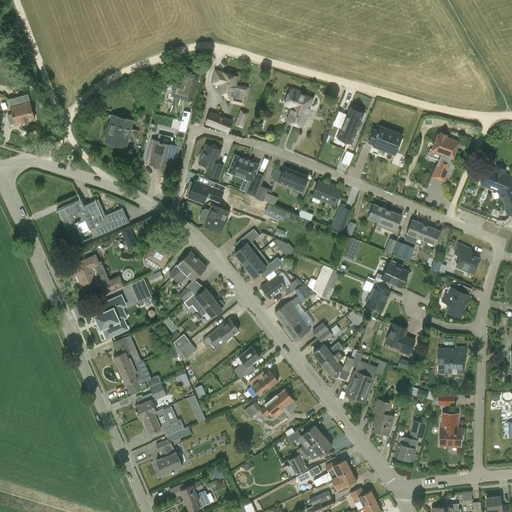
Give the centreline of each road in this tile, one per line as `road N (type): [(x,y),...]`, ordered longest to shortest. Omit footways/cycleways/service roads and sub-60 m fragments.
road 1 (track): [(42,162),(90,91),(180,51),(266,59),(448,113),(511,115)]
road 2 (residential): [(482,325),(499,238),(287,155),(196,134),(168,215)]
road 3 (tertiary): [(147,511),(0,176)]
road 4 (residential): [(400,487),(224,269),(168,215)]
road 5 (track): [(16,0),(64,130),(104,182)]
road 6 (residential): [(168,215),(132,192),(32,159),(0,170)]
road 7 (residential): [(476,476),(482,325)]
